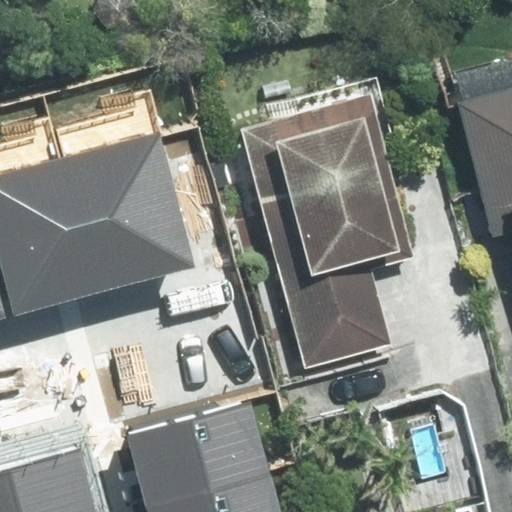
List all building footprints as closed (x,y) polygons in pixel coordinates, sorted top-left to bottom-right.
[(511,234),(511,75),(450,93),(487,231),(510,226),(511,234)] [(300,364),(387,339),(366,263),(409,252),(361,82),(230,118),(300,364)] [(208,380),(189,313),(70,345),(97,444),(151,429),(155,446),(236,425),(222,376),(208,380)] [(0,446),(0,511),(60,511),(40,436),(0,446)] [(294,463),(288,441),(265,446),(272,470),(294,463)]
